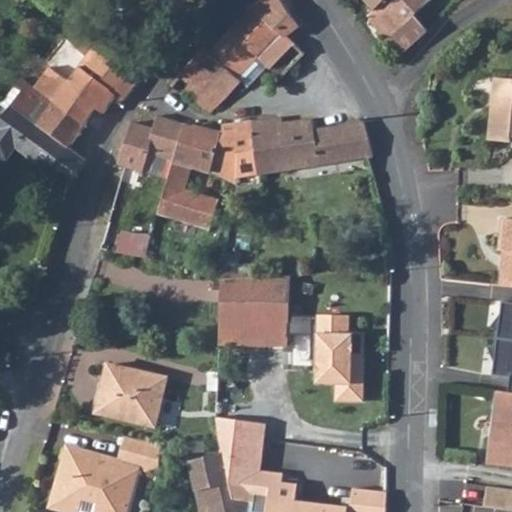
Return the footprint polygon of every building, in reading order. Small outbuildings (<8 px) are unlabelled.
[(280,0),(256,0),(229,28),(266,65),(280,79),(304,52),(286,34),(298,25),(288,10),(280,0)] [(363,0),(371,9),(380,0),(363,0)] [(380,0),(371,9),(365,15),(384,37),(410,15),(412,16),(429,0),(380,0)] [(410,15),(384,37),(399,53),(425,31),(412,16),(410,15)] [(229,28),(209,51),(219,60),(241,80),(247,86),(266,65),(229,28)] [(48,64),(31,86),(83,125),(92,109),(101,114),(113,97),(120,102),(128,92),(136,82),(83,36),(75,47),(86,56),(67,79),(48,64)] [(203,45),(185,65),(223,99),(241,80),(219,60),(209,51),(203,45)] [(223,99),(185,65),(169,84),(210,112),(223,99)] [(2,101),(0,98),(0,105),(7,110),(0,119),(0,160),(5,160),(14,148),(66,186),(83,160),(67,148),(83,125),(31,86),(28,83),(20,77),(2,101)] [(511,79),(485,78),(479,140),(511,142),(511,79)] [(117,165),(123,167),(142,173),(147,152),(173,160),(181,136),(183,129),(185,125),(166,118),(156,115),(151,130),(130,123),(125,136),(117,165)] [(282,116),(250,121),(253,158),(255,175),(270,173),(330,163),(367,157),(371,156),(369,146),(363,121),(313,130),(312,118),(283,122),(282,116)] [(220,133),(211,171),(235,186),(236,186),(235,152),(243,152),(244,159),(253,158),(250,121),(221,125),(220,133)] [(181,136),(173,160),(157,211),(209,228),(217,200),(183,189),(191,165),(211,171),(220,133),(195,128),(192,138),(181,136)] [(499,268),(497,290),(511,291),(511,223),(499,222),(495,254),(504,255),(503,268),(499,268)] [(220,238),(225,239),(228,223),(223,223),(220,238)] [(124,230),(120,251),(147,256),(150,234),(124,230)] [(220,263),(217,280),(219,280),(226,280),(231,280),(234,264),(220,263)] [(217,304),(214,346),(286,347),(286,335),(286,316),(287,277),(241,279),(231,280),(226,280),(219,280),(218,304),(217,304)] [(506,379),(504,393),(511,394),(511,303),(497,301),(487,374),(506,379)] [(335,401),(362,402),(363,355),(360,355),(360,336),(347,335),(348,318),(286,316),(286,335),(310,336),(309,360),(317,360),(316,384),(335,384),(335,401)] [(105,364),(104,365),(162,384),(164,378),(105,364)] [(162,384),(104,365),(93,413),(153,427),(162,384)] [(511,394),(504,393),(491,392),(482,463),(511,467),(511,394)] [(264,425),(214,419),(218,446),(221,456),(231,502),(253,503),(251,511),(384,511),(386,492),(352,487),(350,505),(301,499),(304,478),(259,472),(264,425)] [(128,439),(121,466),(140,471),(143,471),(150,443),(144,441),(129,439),(128,439)] [(159,444),(150,443),(143,471),(157,475),(157,468),(158,460),(159,444)] [(121,466),(67,452),(53,506),(77,511),(79,511),(82,503),(86,501),(97,504),(94,511),(129,511),(140,471),(121,466)] [(231,502),(221,456),(187,463),(198,511),(251,511),(253,503),(231,502)]
